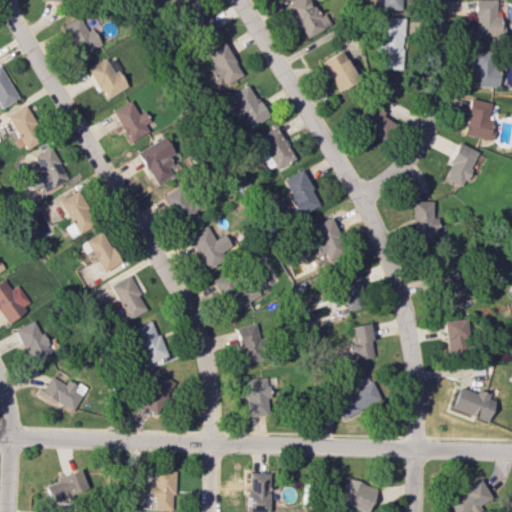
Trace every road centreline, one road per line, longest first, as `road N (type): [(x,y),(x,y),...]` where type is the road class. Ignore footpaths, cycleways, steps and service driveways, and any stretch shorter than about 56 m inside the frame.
road 1 (residential): [(5,0),(188,314),(210,402),(207,511)]
road 2 (residential): [(237,0),(357,197),(396,291),(414,387),(411,511)]
road 3 (residential): [(511,452),(0,437)]
road 4 (residential): [(435,0),(424,125),(400,166),(357,197)]
road 5 (residential): [(0,387),(5,511)]
